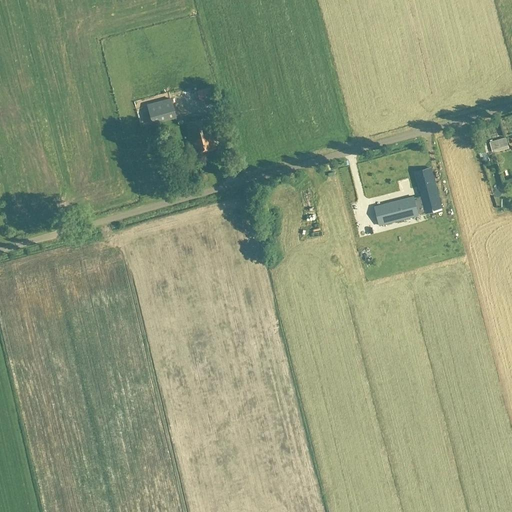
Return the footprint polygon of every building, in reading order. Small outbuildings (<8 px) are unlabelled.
[(170,99),(146,106),(151,126),(176,120),(170,99)] [(181,108),(182,117),(195,116),(194,107),(181,108)] [(206,119),(185,125),(193,155),(215,150),(206,119)] [(508,148),(505,139),(489,143),(492,153),(508,148)] [(417,186),(419,192),(435,188),(430,170),(415,174),(418,186),(417,186)] [(451,222),(368,241),(373,261),(456,241),(451,222)]
